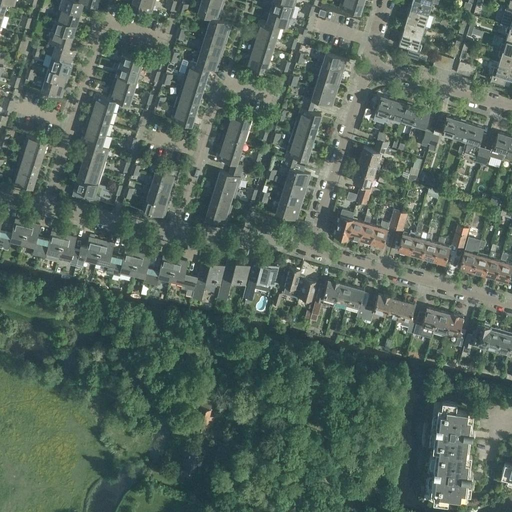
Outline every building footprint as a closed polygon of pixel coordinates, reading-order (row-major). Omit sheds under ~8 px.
[(62,0),(61,7),(81,13),(84,1),(80,0),(62,0)] [(156,0),(133,0),(132,5),(153,11),(156,0)] [(283,0),(273,0),(271,9),(292,15),(295,4),(283,0)] [(364,1),(361,0),(341,0),(340,6),(360,12),(364,1)] [(426,0),(411,0),(410,8),(428,13),(430,7),(433,8),(435,3),(426,0)] [(202,1),(198,12),(232,23),(232,22),(219,18),(223,7),(202,1)] [(61,7),(57,18),(77,24),(81,13),(61,7)] [(410,8),(406,19),(429,27),(433,15),(428,13),(410,8)] [(267,20),(280,25),(288,28),(292,15),(271,9),(267,20)] [(198,12),(198,13),(211,17),(208,28),(228,34),(232,23),(198,12)] [(35,18),(34,24),(43,26),(44,21),(35,18)] [(57,18),(53,30),(73,36),(77,24),(57,18)] [(260,18),(256,29),(277,36),(280,25),(267,20),(260,18)] [(406,19),(402,31),(421,37),(423,31),(425,32),(427,26),(406,19)] [(208,28),(204,40),(225,46),(228,34),(208,28)] [(256,29),(253,41),(273,48),(277,36),(256,29)] [(50,42),(52,42),(56,44),(57,43),(70,47),(70,46),(73,36),(53,30),(50,42)] [(421,37),(402,31),(398,43),(408,46),(406,52),(418,55),(422,43),(419,43),(421,37)] [(501,42),(499,48),(511,52),(511,39),(506,37),(504,43),(501,42)] [(204,40),(200,51),(221,58),(225,46),(204,40)] [(253,41),(249,53),(269,60),(273,48),(253,41)] [(57,43),(56,44),(53,55),(74,61),(78,49),(70,46),(70,47),(57,43)] [(500,55),(498,61),(511,65),(511,52),(499,48),(497,54),(500,55)] [(124,50),(121,62),(141,68),(145,57),(124,50)] [(197,62),(210,67),(217,69),(221,58),(200,51),(197,62)] [(326,51),(322,62),(343,69),(346,57),(326,51)] [(249,53),(245,65),(266,71),(269,60),(249,53)] [(433,64),(439,66),(442,54),(436,53),(433,64)] [(295,60),(296,61),(303,63),(305,57),(297,54),(295,60)] [(442,54),(439,66),(445,67),(448,56),(442,54)] [(53,55),(49,66),(70,72),(74,61),(53,55)] [(448,56),(445,67),(450,69),(454,58),(448,56)] [(189,61),(186,72),(207,79),(210,67),(197,62),(190,60),(189,61)] [(465,61),(460,60),(456,71),(462,73),(465,61)] [(471,63),(465,61),(462,73),(468,75),(471,63)] [(511,65),(498,61),(496,67),(493,66),(489,79),(503,83),(505,76),(511,78),(511,65)] [(121,62),(117,73),(137,80),(141,68),(121,62)] [(322,62),(318,74),(339,81),(343,69),(322,62)] [(477,65),(471,63),(468,75),(473,76),(477,65)] [(49,66),(46,78),(67,84),(70,72),(49,66)] [(33,79),(34,74),(36,69),(28,67),(24,76),(33,79)] [(186,72),(182,84),(203,90),(207,79),(186,72)] [(117,73),(113,85),(134,92),(137,80),(117,73)] [(318,74),(315,86),(335,92),(339,81),(318,74)] [(10,78),(9,84),(18,86),(19,81),(10,78)] [(67,84),(46,78),(42,90),(63,96),(67,84)] [(182,84),(179,96),(199,102),(203,90),(182,84)] [(110,97),(117,99),(117,100),(130,104),(130,103),(134,92),(113,85),(110,97)] [(315,86),(311,97),(316,99),(332,104),(335,92),(315,86)] [(97,93),(93,104),(113,111),(117,99),(110,97),(97,93)] [(378,102),(373,118),(383,121),(383,120),(386,121),(393,98),(380,94),(380,95),(378,94),(376,101),(378,102)] [(143,95),(141,100),(150,103),(152,97),(143,95)] [(304,95),(303,101),(314,104),(316,99),(311,97),(304,95)] [(179,96),(175,107),(196,114),(199,102),(179,96)] [(393,98),(386,121),(389,122),(391,120),(399,123),(400,119),(405,102),(393,98)] [(3,101),(1,106),(10,109),(12,104),(3,101)] [(303,101),(301,106),(313,109),(314,104),(303,101)] [(405,102),(400,119),(407,121),(407,123),(411,124),(417,105),(405,102)] [(93,104),(89,116),(110,122),(113,111),(93,104)] [(417,105),(411,124),(415,126),(416,124),(424,126),(430,109),(417,105)] [(313,109),(301,106),(297,117),(318,124),(322,112),(313,109)] [(175,107),(171,119),(192,125),(196,114),(175,107)] [(231,109),(228,121),(248,127),(252,115),(231,109)] [(277,118),(278,118),(285,120),(288,114),(278,111),(277,118)] [(432,131),(428,142),(429,143),(428,148),(433,150),(437,139),(440,140),(442,134),(453,137),(453,135),(459,118),(446,114),(441,131),(440,131),(439,133),(432,131)] [(89,116),(86,127),(106,134),(110,122),(89,116)] [(297,117),(294,129),(315,136),(318,124),(297,117)] [(459,118),(453,135),(461,138),(461,140),(465,141),(471,122),(459,118)] [(228,121),(224,132),(244,138),(248,127),(228,121)] [(463,146),(461,152),(476,156),(474,161),(480,163),(485,147),(479,146),(480,143),(478,143),(483,126),(471,122),(465,141),(463,146)] [(86,127),(82,139),(110,148),(110,147),(102,145),(106,134),(86,127)] [(294,129),(290,141),(311,147),(315,136),(294,129)] [(420,144),(426,146),(427,142),(428,142),(432,131),(425,129),(420,144)] [(490,149),(488,155),(502,159),(503,157),(510,134),(498,130),(492,147),(491,147),(490,149)] [(224,132),(220,144),(241,150),(244,138),(224,132)] [(28,134),(24,146),(45,152),(48,140),(28,134)] [(511,135),(510,134),(503,157),(511,160),(511,135)] [(280,137),(271,135),(270,140),(272,141),(278,143),(280,137)] [(377,136),(375,142),(387,146),(389,141),(385,139),(380,138),(377,136)] [(82,139),(89,142),(86,153),(106,160),(110,148),(82,139)] [(286,153),(298,156),(307,159),(311,147),(290,141),(286,153)] [(364,145),(360,157),(377,162),(380,150),(394,155),(396,149),(391,148),(391,147),(387,146),(375,142),(373,148),(364,145)] [(241,150),(220,144),(217,156),(233,161),(237,162),(241,150)] [(24,146),(20,157),(41,164),(45,152),(24,146)] [(480,163),(481,163),(485,165),(488,155),(490,149),(485,147),(480,163)] [(86,153),(82,165),(102,171),(106,160),(86,153)] [(251,153),(249,159),(259,162),(261,156),(251,153)] [(298,156),(286,153),(284,158),(296,162),(298,156)] [(413,166),(419,168),(422,158),(415,156),(413,166)] [(20,157),(17,169),(37,175),(41,164),(20,157)] [(360,157),(356,168),(373,173),(375,167),(379,168),(381,163),(377,162),(360,157)] [(284,158),(283,164),(290,166),(286,177),(307,184),(310,172),(303,170),(305,164),(296,162),(284,158)] [(233,161),(231,166),(242,170),(244,164),(237,162),(233,161)] [(158,163),(155,175),(175,181),(179,169),(158,163)] [(82,165),(78,176),(99,183),(102,171),(82,165)] [(242,170),(231,166),(229,172),(241,175),(242,170)] [(356,168),(353,180),(360,182),(358,188),(369,191),(378,194),(380,188),(371,185),(370,185),(372,178),(374,179),(375,174),(373,174),(373,173),(356,168)] [(17,169),(13,181),(34,187),(37,175),(17,169)] [(241,175),(229,172),(220,169),(216,180),(237,187),(241,175)] [(266,171),(265,177),(274,180),(276,174),(266,171)] [(155,175),(151,186),(172,193),(175,181),(155,175)] [(75,188),(74,194),(97,201),(99,195),(95,194),(99,183),(78,176),(74,188),(75,188)] [(439,179),(426,176),(425,183),(437,186),(439,179)] [(286,177),(282,189),(303,195),(307,184),(286,177)] [(216,180),(213,192),(233,199),(237,187),(216,180)] [(126,185),(124,191),(133,194),(135,188),(126,185)] [(151,186),(147,198),(168,205),(172,193),(151,186)] [(439,189),(429,186),(426,194),(437,197),(439,189)] [(369,191),(358,188),(355,199),(366,202),(369,191)] [(282,189),(279,201),(299,207),(303,195),(282,189)] [(213,192),(209,204),(230,210),(233,199),(213,192)] [(168,205),(147,198),(144,210),(164,216),(168,205)] [(299,207),(279,201),(275,212),(296,219),(299,207)] [(209,204),(205,216),(226,222),(230,210),(209,204)] [(363,220),(358,238),(370,241),(375,224),(369,222),(371,216),(370,216),(372,209),(367,207),(364,221),(363,220)] [(340,214),(339,214),(334,234),(346,237),(347,235),(352,217),(353,211),(341,208),(340,214)] [(375,224),(370,241),(382,245),(387,228),(389,229),(389,226),(395,228),(400,210),(393,208),(390,221),(389,221),(381,219),(381,222),(376,220),(375,224)] [(511,215),(511,211),(502,208),(500,214),(511,218),(511,215)] [(400,210),(395,228),(403,230),(407,212),(400,210)] [(352,217),(347,235),(358,238),(363,220),(352,217)] [(4,231),(1,246),(7,248),(10,239),(21,242),(27,221),(14,218),(10,233),(4,231)] [(27,221),(21,242),(34,245),(32,254),(38,256),(42,240),(36,239),(39,224),(27,221)] [(415,231),(409,252),(421,256),(426,238),(428,232),(423,230),(421,230),(423,223),(418,222),(415,231)] [(426,238),(421,256),(432,259),(437,241),(431,239),(433,234),(432,233),(434,226),(433,226),(434,225),(430,224),(428,232),(426,238)] [(451,245),(457,247),(463,225),(457,224),(451,245)] [(463,248),(468,227),(463,225),(457,247),(463,248)] [(42,240),(38,256),(56,260),(58,255),(63,233),(51,230),(48,242),(42,240)] [(397,249),(409,252),(415,231),(411,230),(410,234),(402,231),(397,249)] [(63,233),(58,255),(70,258),(68,264),(74,265),(78,249),(73,248),(76,236),(63,233)] [(437,241),(432,259),(444,262),(449,245),(443,243),(445,237),(439,235),(437,241)] [(78,249),(74,265),(81,267),(84,257),(95,260),(100,239),(87,236),(84,251),(78,249)] [(464,248),(459,266),(471,270),(477,250),(480,239),(468,236),(465,249),(464,248)] [(100,239),(95,260),(101,262),(106,273),(112,274),(116,259),(110,257),(113,243),(100,239)] [(488,254),(483,273),(495,276),(500,258),(494,257),(496,251),(495,251),(497,244),(492,243),(489,254),(488,254)] [(116,259),(112,274),(118,276),(119,272),(131,275),(131,273),(137,251),(124,248),(121,260),(116,259)] [(477,250),(471,270),(483,273),(488,254),(477,250)] [(137,251),(131,273),(144,276),(143,282),(148,283),(152,267),(147,266),(150,254),(137,251)] [(500,258),(495,276),(507,279),(511,262),(505,260),(507,252),(502,251),(500,258)] [(152,267),(148,283),(155,285),(163,277),(169,279),(174,257),(162,254),(158,269),(152,267)] [(174,257),(169,279),(182,282),(181,288),(187,289),(186,293),(192,295),(193,291),(197,274),(184,271),(187,260),(174,257)] [(192,295),(192,296),(201,298),(204,288),(214,290),(215,283),(220,284),(225,265),(225,264),(201,258),(197,274),(193,291),(192,295)] [(220,284),(217,296),(226,298),(231,281),(245,284),(246,284),(251,264),(250,264),(226,258),(225,264),(225,265),(220,284)] [(246,284),(245,284),(242,296),(251,298),(254,286),(269,290),(271,285),(276,286),(282,266),(251,258),(250,264),(251,264),(246,284)] [(288,265),(283,285),(285,285),(283,292),(299,296),(301,289),(295,288),(298,275),(300,268),(288,265)] [(316,280),(298,275),(295,288),(301,289),(299,296),(311,299),(316,280)] [(316,296),(310,318),(316,320),(321,301),(333,305),(340,281),(327,278),(327,279),(325,278),(324,282),(320,281),(316,296)] [(340,281),(333,305),(345,308),(347,302),(352,285),(340,281)] [(352,285),(347,302),(359,305),(356,316),(362,317),(365,306),(359,304),(364,288),(352,285)] [(279,304),(282,292),(275,290),(272,302),(279,304)] [(368,306),(364,321),(369,322),(372,312),(378,313),(378,311),(385,313),(390,296),(377,292),(373,308),(368,306)] [(385,313),(397,316),(402,299),(390,296),(385,313)] [(402,299),(397,316),(396,320),(401,322),(400,324),(408,326),(406,330),(412,331),(416,320),(410,318),(414,303),(402,299)] [(418,310),(413,332),(431,337),(432,332),(435,320),(438,309),(426,306),(424,312),(418,310)] [(435,320),(432,332),(444,335),(446,330),(450,313),(438,309),(435,320)] [(450,313),(446,330),(458,333),(455,344),(461,345),(464,333),(458,331),(463,316),(458,314),(458,313),(453,312),(453,313),(450,313)] [(472,341),(484,345),(485,345),(490,327),(491,325),(478,322),(476,330),(475,330),(473,335),(467,333),(464,345),(463,349),(469,351),(470,346),(471,347),(472,341)] [(501,330),(490,327),(485,345),(496,348),(501,330)] [(511,333),(501,330),(496,348),(508,351),(511,337),(511,333)] [(433,451),(436,452),(469,455),(471,438),(472,438),(473,431),(471,431),(473,412),(456,410),(457,403),(442,401),(441,408),(438,408),(433,451)] [(211,408),(202,406),(195,425),(202,428),(211,430),(215,416),(210,415),(211,408)] [(234,444),(223,441),(218,456),(230,459),(234,444)] [(190,443),(188,449),(187,449),(181,467),(197,473),(203,454),(197,452),(199,446),(190,443)] [(434,495),(433,502),(433,503),(448,504),(449,497),(466,499),(468,481),(470,481),(471,474),(469,474),(471,455),(469,455),(436,452),(431,495),(434,495)] [(506,482),(511,483),(511,460),(511,464),(504,463),(500,477),(507,479),(506,482)]
